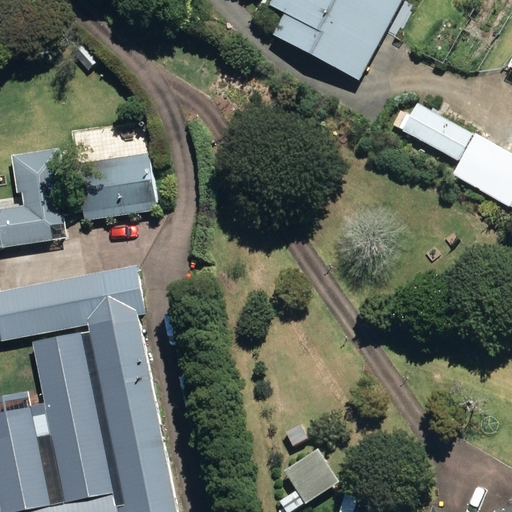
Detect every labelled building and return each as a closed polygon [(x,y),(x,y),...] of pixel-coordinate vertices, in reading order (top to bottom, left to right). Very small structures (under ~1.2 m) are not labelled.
[(276,0),(273,6),(290,15),(278,37),(363,82),(406,0),(276,0)] [(475,136),(420,105),(405,132),(460,163),(475,136)] [(511,153),(479,137),(460,175),(511,201),(511,153)] [(0,249),(74,239),(62,151),(15,158),(21,196),(25,196),(26,207),(0,211),(0,249)] [(153,156),(77,167),(85,223),(161,212),(153,156)] [(140,266),(0,293),(0,316),(5,343),(149,314),(140,266)] [(179,511),(142,323),(35,344),(49,411),(0,421),(0,497),(2,511),(179,511)] [(342,511),(412,511),(415,504),(365,490),(362,500),(347,496),(342,511)]
